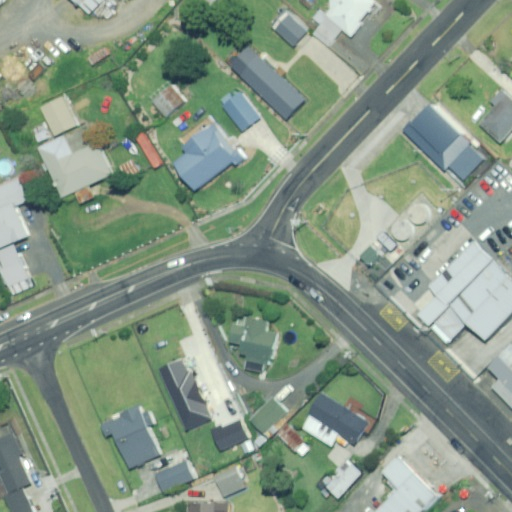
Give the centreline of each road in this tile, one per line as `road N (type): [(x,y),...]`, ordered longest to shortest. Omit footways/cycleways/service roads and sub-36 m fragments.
road 1 (residential): [(266,258),(299,186),(476,0)]
road 2 (tertiary): [(266,258),(325,290),(511,476)]
road 3 (tertiary): [(28,336),(198,262),(266,258)]
road 4 (residential): [(28,336),(105,511)]
